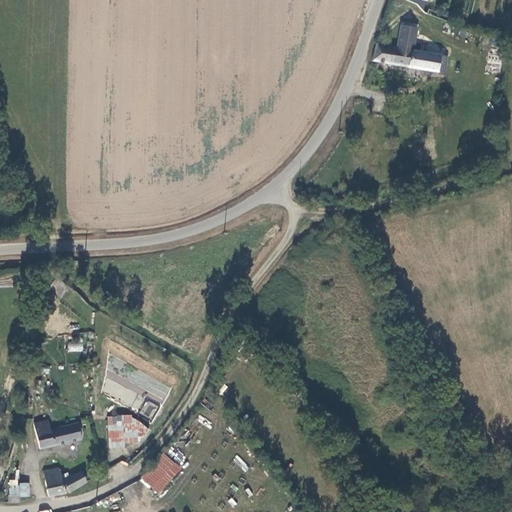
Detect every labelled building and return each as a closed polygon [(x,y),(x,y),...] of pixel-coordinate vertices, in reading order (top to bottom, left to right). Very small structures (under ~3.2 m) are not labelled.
[(400,44),(379,41),(376,59),(448,69),(450,53),(417,48),(420,26),(404,24),(400,44)] [(370,125),(363,123),(358,143),(365,145),(370,125)] [(68,342),(68,351),(83,352),(83,343),(68,342)] [(151,420),(159,406),(146,399),(139,413),(151,420)] [(144,416),(107,418),(108,446),(145,445),(144,416)] [(33,424),(35,431),(50,428),(48,421),(33,424)] [(78,440),(74,424),(50,430),(50,428),(35,431),(39,449),(78,440)] [(159,453),(142,484),(163,495),(180,464),(159,453)] [(237,455),(232,460),(244,472),(249,467),(237,455)] [(45,497),(60,494),(55,470),(40,474),(45,497)] [(59,482),(65,493),(82,483),(76,472),(59,482)] [(2,491),(3,501),(7,501),(7,494),(16,494),(16,490),(2,491)]
